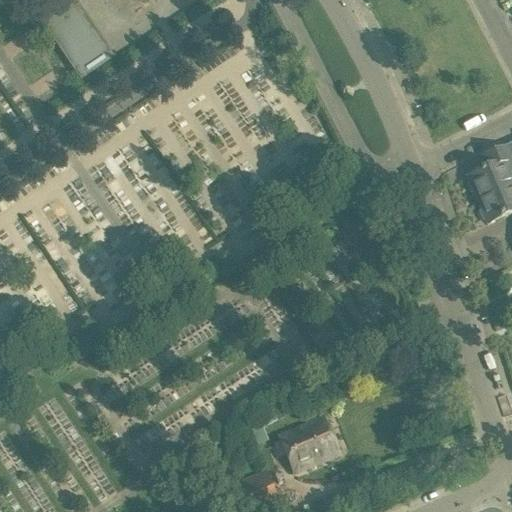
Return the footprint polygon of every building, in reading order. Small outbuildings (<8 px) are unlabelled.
[(81,23),(86,20),(79,10),(75,13),(69,5),(74,2),(72,0),(56,0),(37,13),(48,31),(47,32),(59,48),(59,47),(81,79),(111,58),(100,41),(95,44),(81,23)] [(468,182),(466,185),(470,194),(474,194),(477,202),(511,187),(511,182),(504,164),(511,161),(511,145),(488,156),(493,167),(467,178),(468,182)] [(511,187),(477,202),(480,210),(479,213),(482,222),(486,222),(487,226),(511,215),(511,187)] [(284,418),(281,411),(264,418),(267,426),(284,418)] [(322,420),(278,438),(280,444),(294,475),(323,463),(338,456),(322,420)] [(281,511),(265,474),(219,493),(227,511),(281,511)]
